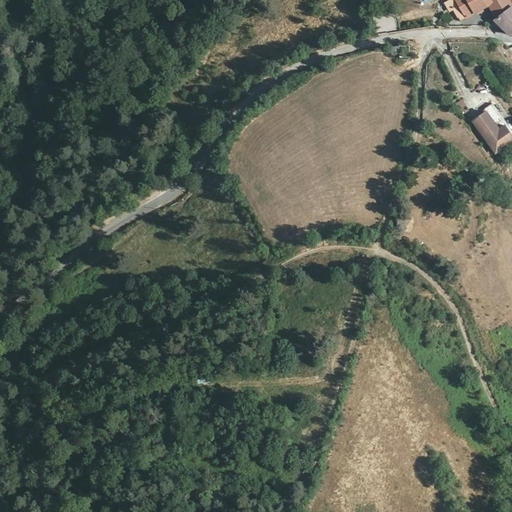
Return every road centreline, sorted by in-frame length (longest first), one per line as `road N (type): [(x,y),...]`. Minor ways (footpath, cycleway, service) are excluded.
road 1 (unclassified): [(511,39),(426,32),(294,68),(247,105),(196,175),(0,307)]
road 2 (track): [(378,250),(418,125),(426,32)]
